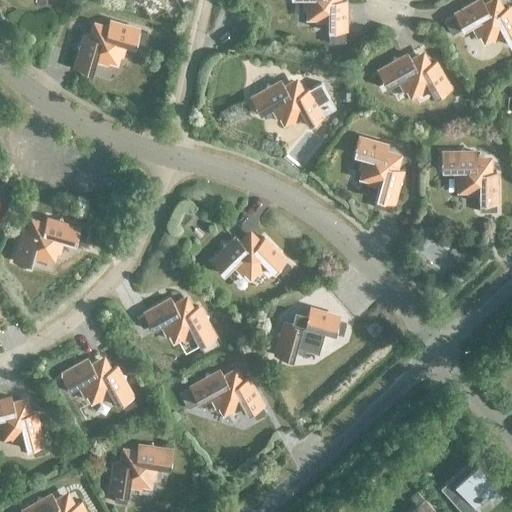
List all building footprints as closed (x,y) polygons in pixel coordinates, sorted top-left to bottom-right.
[(307,0),(307,17),(327,17),(327,30),(333,30),(333,38),(344,38),(344,30),(345,30),(344,0),(307,0)] [(510,45),(511,43),(511,13),(508,6),(500,10),(495,1),(486,6),(482,0),(478,0),(454,14),(456,18),(449,22),(455,32),(462,29),(474,22),(484,40),(501,30),(510,45)] [(79,52),(75,68),(92,73),(96,56),(116,62),(121,43),(134,46),(136,41),(143,44),(147,32),(139,30),(139,29),(109,21),(106,29),(96,26),(93,37),(85,34),(82,44),(76,47),(79,52)] [(434,97),(450,88),(434,61),(427,65),(421,56),(412,61),(408,53),(399,58),(393,56),(391,63),(377,71),(370,75),(376,85),(383,81),(386,86),(400,78),(410,95),(428,85),(434,97)] [(286,88),(281,80),(272,85),(266,84),(265,90),(250,98),(259,113),(274,105),(284,122),(301,112),(308,124),(323,115),(322,113),(334,106),(321,83),(309,90),(308,88),(300,92),(295,83),(286,88)] [(392,203),(396,187),(402,184),(399,179),(401,169),(393,167),(395,156),(385,154),(388,145),(357,136),(353,153),(365,157),(360,176),(380,182),(375,198),(380,200),(378,207),(389,210),(392,203)] [(450,152),(441,152),(441,170),(458,169),(458,190),(478,189),(478,203),(478,211),(484,211),(496,211),(496,203),(496,171),(487,171),(486,160),(476,161),(476,152),(459,152),(455,147),(450,152)] [(30,233),(22,230),(13,261),(30,266),(34,253),(53,258),(59,239),(75,243),(76,238),(84,241),(87,229),(80,227),(80,226),(64,222),(61,217),(56,220),(46,217),(43,226),(33,223),(30,233)] [(242,243),(236,237),(229,244),(223,244),(222,250),(211,261),(223,274),(235,262),(249,276),(264,262),(273,272),(277,268),(282,274),(291,266),(285,260),(286,260),(264,237),(257,243),(250,236),(242,243)] [(199,345),(215,336),(207,322),(208,316),(202,314),(197,305),(190,310),(185,301),(175,306),(171,298),(143,313),(136,317),(142,328),(149,324),(152,328),(163,322),(173,340),(191,330),(199,345)] [(338,321),(339,316),(309,307),(306,316),(296,313),(293,324),(285,321),(282,331),(277,334),(280,339),(275,355),(292,360),(297,343),(316,349),(321,329),(334,333),(335,333),(342,335),(345,323),(338,321)] [(132,397),(132,396),(124,382),(126,376),(120,374),(115,366),(107,370),(102,361),(93,366),(88,358),(61,374),(69,389),(81,383),(91,400),(108,390),(117,405),(121,403),(125,410),(136,404),(132,397)] [(189,387),(179,393),(187,408),(198,402),(213,394),(223,412),(240,402),(247,414),(251,411),(255,418),(266,412),(262,405),(247,378),(239,382),(234,373),(225,378),(220,370),(211,375),(205,373),(204,379),(189,387)] [(11,396),(0,398),(0,427),(3,437),(22,432),(26,449),(31,448),(33,455),(45,452),(43,445),(43,444),(39,429),(42,423),(37,420),(35,410),(26,413),(23,402),(13,405),(11,396)] [(147,446),(137,444),(136,453),(125,452),(124,462),(115,461),(110,492),(115,493),(114,501),(126,503),(127,495),(129,481),(149,484),(152,464),(169,467),(172,450),(156,447),(152,442),(147,446)] [(475,506),(497,486),(476,463),(471,468),(467,463),(440,487),(462,511),(475,511),(478,510),(475,506)] [(56,502),(52,494),(43,499),(37,497),(36,503),(21,511),(20,511),(84,511),(79,501),(71,506),(66,497),(56,502)]
